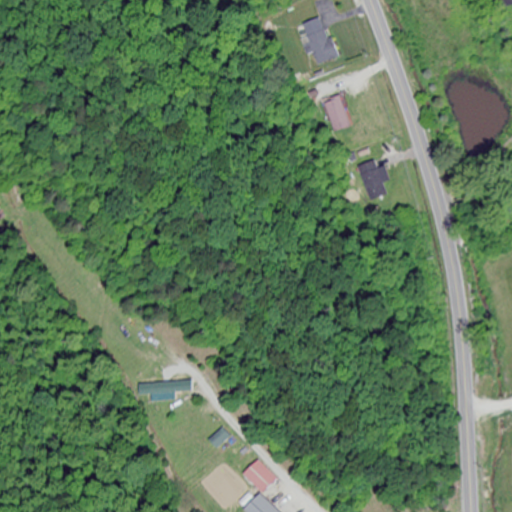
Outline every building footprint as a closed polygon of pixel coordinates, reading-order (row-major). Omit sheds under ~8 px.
[(341,59),(323,17),(296,28),(314,70),(341,59)] [(353,127),(341,98),(327,105),(339,133),(353,127)] [(190,391),(182,374),(151,391),(159,407),(190,391)] [(231,437),(221,429),(209,443),(219,452),(231,437)] [(277,482),(258,463),(244,477),(263,496),(277,482)]
